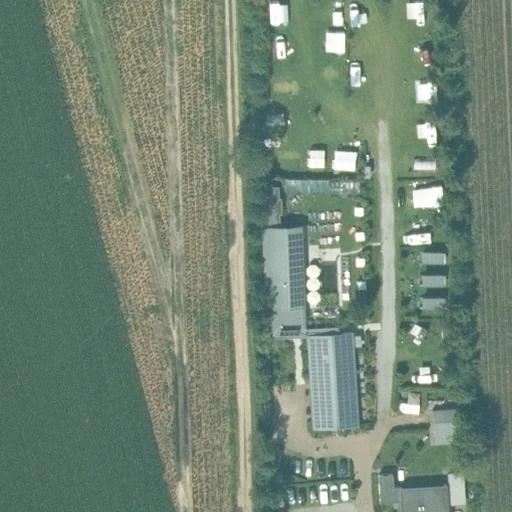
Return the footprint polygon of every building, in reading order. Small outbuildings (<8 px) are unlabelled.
[(271,2),(271,23),(292,23),(292,2),(271,2)] [(425,5),(405,8),(408,27),(428,24),(425,5)] [(272,40),(272,98),(294,98),(294,40),(272,40)] [(413,43),(414,61),(436,60),(435,42),(413,43)] [(347,108),(346,92),(328,93),(328,108),(347,108)] [(302,169),(318,169),(318,154),(302,153),(302,169)] [(297,305),(294,225),(262,226),(265,307),(266,337),(307,335),(312,413),(311,413),(312,428),(315,428),(358,425),(363,425),(357,332),(352,332),(344,332),(343,320),(297,323),(297,305)] [(443,250),(423,250),(423,261),(443,262),(443,250)] [(423,285),(443,285),(443,273),(423,273),(423,285)] [(443,307),(443,296),(423,296),(423,307),(443,307)] [(434,407),(434,442),(462,442),(462,407),(434,407)] [(448,511),(447,497),(446,484),(420,485),(394,487),(393,474),(378,475),(379,483),(380,503),(400,501),(400,511),(448,511)]
